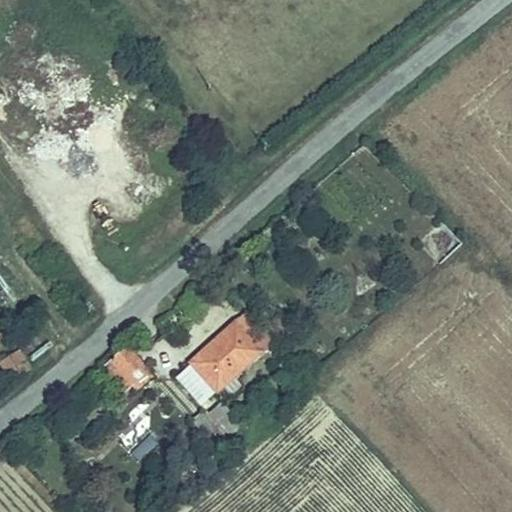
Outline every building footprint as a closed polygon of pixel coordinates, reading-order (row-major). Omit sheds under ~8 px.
[(442,258),(458,242),(443,227),(427,243),(442,258)] [(241,322),(197,360),(221,388),(265,349),(241,322)] [(14,366),(27,354),(16,342),(3,354),(14,366)] [(132,346),(106,368),(128,393),(154,371),(132,346)] [(217,448),(247,423),(228,401),(211,416),(205,410),(193,420),(217,448)] [(139,464),(162,441),(148,428),(125,451),(139,464)]
